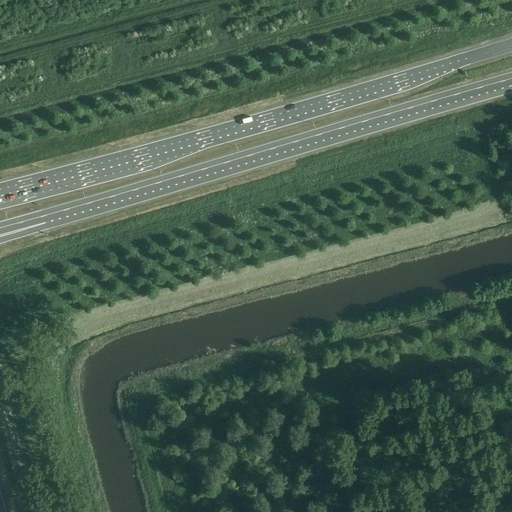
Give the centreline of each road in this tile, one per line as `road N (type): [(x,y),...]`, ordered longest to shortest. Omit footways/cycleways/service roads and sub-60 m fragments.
road 1 (trunk): [(511,46),(0,189)]
road 2 (trunk): [(12,224),(511,79)]
road 3 (track): [(165,511),(139,403),(152,392),(511,295)]
